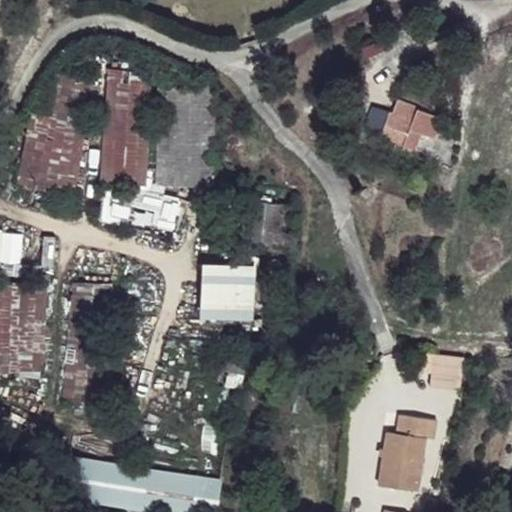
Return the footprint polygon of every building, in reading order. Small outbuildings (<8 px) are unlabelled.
[(147,181),(149,69),(102,68),(100,180),(147,181)] [(383,134),(416,143),(420,127),(433,130),(438,111),(393,98),(389,109),(371,104),(364,128),(383,134)] [(21,122),(20,184),(80,185),(81,123),(21,122)] [(204,257),(197,312),(252,319),(258,263),(204,257)] [(0,373),(44,374),(45,264),(0,263),(0,373)] [(65,280),(64,404),(113,404),(113,281),(65,280)] [(427,387),(461,389),(464,354),(429,352),(427,387)] [(383,434),(377,487),(416,493),(423,440),(430,441),(433,421),(396,417),(393,436),(383,434)] [(153,511),(214,511),(221,478),(83,452),(74,497),(153,511)]
